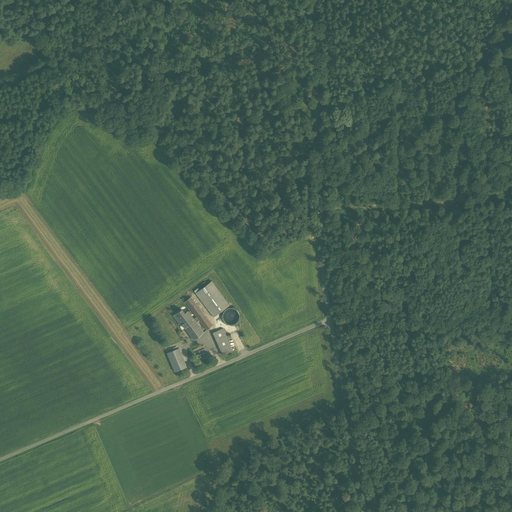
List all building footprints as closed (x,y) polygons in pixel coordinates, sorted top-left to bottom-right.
[(211,281),(195,293),(213,317),(229,305),(211,281)] [(191,297),(185,301),(187,305),(196,316),(199,320),(206,330),(212,326),(191,297)] [(228,308),(226,310),(224,312),(222,314),(222,317),(223,320),(225,323),(227,324),(230,325),(233,325),(235,323),(238,321),(239,319),(239,316),(238,313),(236,311),(234,309),(231,308),(228,308)] [(199,320),(196,316),(193,319),(188,311),(184,313),(181,309),(173,315),(179,323),(180,322),(193,340),(203,332),(196,323),(199,320)] [(222,328),(212,333),(222,355),(233,351),(222,328)] [(204,353),(204,352),(206,351),(204,346),(194,349),(196,354),(201,352),(201,354),(204,353)] [(178,348),(167,353),(175,371),(186,367),(178,348)]
